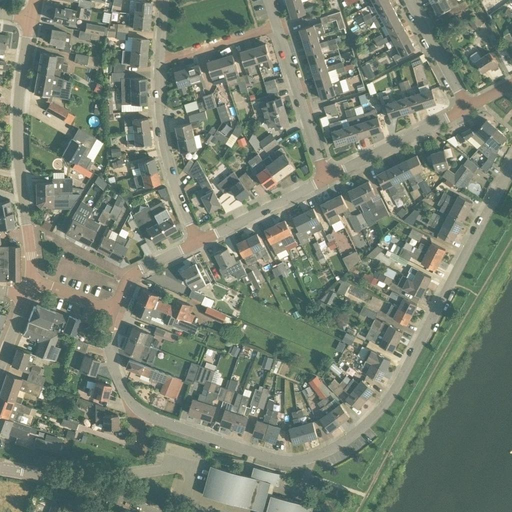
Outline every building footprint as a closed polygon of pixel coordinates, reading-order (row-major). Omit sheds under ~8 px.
[(78,0),(77,7),(83,9),(89,10),(91,2),(81,0),(78,0)] [(392,7),(388,0),(379,0),(373,3),(377,10),(362,17),(364,21),(392,7)] [(438,15),(446,11),(449,17),(467,8),(464,2),(458,6),(454,0),(438,0),(432,3),(438,15)] [(483,0),(482,1),(488,11),(507,0),(483,0)] [(135,1),(134,15),(149,16),(150,3),(135,1)] [(302,2),(288,7),(292,19),(314,12),(312,7),(304,9),(302,2)] [(64,9),(64,10),(55,8),(52,21),(74,25),(76,17),(81,18),(83,9),(77,7),(76,7),(75,11),(64,9)] [(385,25),(398,18),(392,7),(364,21),(367,25),(374,22),(377,28),(385,25)] [(340,12),(325,17),(327,23),(336,20),(339,30),(345,28),(340,12)] [(148,30),(149,16),(134,15),(133,29),(148,30)] [(481,25),(476,16),(468,21),(473,29),(481,25)] [(403,28),(398,18),(385,25),(390,35),(403,28)] [(325,35),(323,27),(321,23),(299,30),(303,41),(317,37),(325,35)] [(86,24),(84,32),(91,34),(102,36),(104,28),(86,24)] [(117,24),(116,32),(127,33),(128,25),(117,24)] [(403,28),(390,35),(384,39),(376,43),(378,47),(392,39),(396,46),(409,39),(403,28)] [(65,33),(61,32),(51,30),(49,43),(56,45),(55,46),(62,48),(62,51),(69,53),(70,46),(68,46),(70,35),(65,34),(65,33)] [(91,34),(84,32),(79,31),(78,39),(89,41),(91,34)] [(127,41),(127,33),(116,32),(107,31),(106,37),(116,38),(116,40),(127,41)] [(317,37),(303,41),(307,53),(321,48),(328,46),(327,42),(319,44),(317,37)] [(132,38),(131,52),(146,53),(147,40),(132,38)] [(415,50),(409,39),(396,46),(400,53),(392,57),(395,61),(415,50)] [(265,61),(266,65),(267,69),(273,68),(266,45),(253,48),(257,63),(265,61)] [(240,52),(243,62),(247,75),(252,74),(250,66),(257,63),(253,48),(240,52)] [(324,60),(321,48),(307,53),(310,65),(324,60)] [(145,67),(146,53),(131,52),(122,51),(121,64),(114,64),(113,73),(124,73),(125,65),(145,67)] [(498,66),(492,58),(489,53),(481,58),(477,51),(471,56),(469,59),(472,63),(475,62),(482,73),(490,68),(492,70),(498,66)] [(41,53),(37,72),(52,75),(53,69),(61,71),(61,72),(66,73),(67,65),(63,64),(64,57),(41,53)] [(75,54),(73,63),(86,65),(88,57),(75,54)] [(239,77),(235,64),(232,55),(219,59),(224,73),(224,74),(226,82),(236,78),(241,94),(248,92),(243,76),(239,77)] [(413,68),(423,63),(420,57),(411,61),(413,68)] [(224,73),(219,59),(207,63),(214,85),(219,84),(216,76),(224,74),(224,73)] [(310,65),(314,76),(328,72),(324,60),(310,65)] [(370,64),(364,66),(369,78),(374,76),(370,64)] [(206,88),(202,74),(199,65),(187,69),(191,84),(198,82),(201,89),(206,88)] [(344,67),(336,70),(337,74),(345,71),(353,69),(352,65),(344,67)] [(191,84),(187,69),(174,73),(181,95),(186,94),(184,86),(191,84)] [(336,70),(328,72),(314,76),(317,88),(339,81),(337,74),(336,70)] [(62,79),(52,75),(37,72),(34,94),(48,96),(49,88),(61,90),(62,79)] [(122,92),(130,92),(146,91),(145,78),(124,79),(124,73),(113,73),(111,73),(111,81),(120,81),(120,92),(122,92)] [(266,89),(276,86),(274,80),(264,83),(266,89)] [(340,81),(339,81),(317,88),(321,100),(343,93),(340,81)] [(376,93),(372,82),(367,84),(370,93),(371,95),(376,93)] [(268,96),(278,92),(276,86),(266,89),(268,96)] [(420,94),(424,108),(436,104),(432,90),(420,94)] [(122,105),(136,105),(146,104),(146,91),(130,92),(122,92),(122,105)] [(263,108),(266,118),(285,112),(281,98),(279,99),(277,93),(278,93),(278,92),(268,96),(266,97),(269,107),(263,108)] [(203,97),(204,101),(207,111),(216,107),(217,107),(212,94),(203,97)] [(413,112),(424,108),(420,94),(408,97),(413,112)] [(390,119),(401,115),(397,101),(390,103),(387,95),(383,97),(390,119)] [(401,115),(413,112),(408,97),(397,101),(401,115)] [(68,112),(50,102),(45,111),(63,121),(68,112)] [(341,121),(347,143),(359,139),(350,109),(347,102),(343,104),(348,119),(341,121)] [(196,103),(185,107),(187,113),(198,109),(196,103)] [(326,114),(330,112),(332,117),(339,115),(335,104),(324,107),(326,114)] [(225,105),(217,107),(216,107),(221,123),(230,120),(225,105)] [(370,135),(364,114),(364,113),(357,115),(355,108),(350,109),(359,139),(370,135)] [(364,114),(370,135),(382,132),(375,110),(371,111),(371,112),(364,114)] [(289,125),(285,112),(266,118),(269,127),(275,125),(276,129),(289,125)] [(133,126),(134,133),(149,131),(147,118),(124,121),(124,127),(133,126)] [(472,137),(482,146),(496,129),(486,120),(476,132),(473,133),(471,129),(462,134),(462,133),(456,136),(460,144),(465,141),(465,140),(472,137)] [(341,121),(339,122),(329,125),(336,146),(347,143),(341,121)] [(199,122),(185,125),(176,127),(178,140),(194,137),(192,129),(200,127),(199,122)] [(488,158),(486,161),(481,168),(486,172),(493,164),(497,156),(495,154),(497,149),(506,138),(496,129),(482,146),(478,150),(488,158)] [(126,147),(140,145),(150,144),(149,131),(134,133),(134,141),(126,142),(126,147)] [(86,133),(80,144),(71,139),(61,156),(85,169),(91,160),(86,157),(90,150),(96,139),(86,133)] [(213,136),(209,133),(204,140),(209,143),(213,136)] [(266,152),(278,144),(271,135),(259,143),(266,152)] [(194,137),(178,140),(181,153),(197,150),(196,149),(202,147),(199,136),(194,137)] [(454,137),(446,141),(455,148),(458,145),(454,137)] [(269,157),(262,161),(277,182),(284,176),(287,173),(289,172),(293,170),(295,168),(281,148),(274,153),(278,158),(273,162),(269,157)] [(451,174),(446,171),(445,168),(448,167),(444,150),(431,154),(435,172),(459,188),(465,178),(469,181),(474,173),(473,173),(462,165),(461,164),(453,175),(451,174)] [(258,153),(249,160),(254,167),(263,160),(258,153)] [(406,161),(417,183),(423,181),(419,172),(423,170),(417,156),(406,161)] [(133,177),(156,171),(153,159),(129,165),(131,170),(139,168),(141,175),(133,177)] [(477,167),(466,159),(462,165),(473,173),(477,167)] [(188,174),(195,164),(189,160),(183,170),(188,174)] [(188,174),(193,179),(204,173),(197,160),(195,164),(188,174)] [(267,189),(277,182),(262,161),(253,168),(261,180),(267,189)] [(396,166),(403,180),(408,177),(414,190),(419,187),(417,183),(406,161),(396,166)] [(386,171),(398,193),(400,197),(405,194),(399,182),(403,180),(396,166),(386,171)] [(156,171),(133,177),(136,190),(159,184),(156,171)] [(400,197),(398,193),(386,171),(376,176),(383,189),(388,187),(394,200),(400,197)] [(239,179),(233,172),(218,185),(224,194),(231,188),(241,201),(250,193),(248,191),(239,179)] [(246,173),(239,179),(248,191),(255,185),(246,173)] [(95,181),(104,187),(107,183),(98,177),(95,181)] [(52,179),(52,183),(35,183),(35,189),(35,190),(35,192),(35,193),(36,195),(68,194),(72,194),(71,185),(65,185),(65,179),(52,179)] [(201,185),(203,189),(197,192),(205,206),(206,205),(210,212),(221,206),(208,182),(201,185)] [(381,199),(373,203),(371,198),(375,196),(369,182),(358,187),(369,209),(371,215),(385,208),(381,199)] [(165,187),(160,189),(164,200),(169,198),(165,187)] [(359,203),(364,212),(369,209),(358,187),(348,192),(355,206),(359,203)] [(68,200),(68,194),(36,195),(36,204),(39,207),(52,207),(52,200),(68,200)] [(472,203),(464,198),(459,196),(456,200),(443,194),(440,199),(467,213),(472,203)] [(341,195),(331,200),(337,213),(343,211),(346,218),(351,215),(341,195)] [(440,211),(448,216),(462,223),(467,213),(440,199),(438,205),(442,207),(440,211)] [(330,225),(335,223),(341,220),(337,213),(331,200),(320,206),(330,225)] [(0,202),(0,215),(11,214),(11,212),(12,211),(11,208),(10,208),(9,201),(0,202)] [(160,212),(153,216),(165,236),(176,230),(165,209),(161,202),(156,205),(160,212)] [(114,205),(111,211),(108,217),(115,221),(122,209),(114,205)] [(104,224),(108,217),(111,211),(105,208),(98,221),(104,224)] [(413,224),(420,212),(413,208),(406,220),(413,224)] [(303,214),(309,227),(313,234),(323,229),(313,209),(303,214)] [(64,234),(76,240),(83,226),(87,218),(80,215),(75,212),(64,234)] [(142,222),(153,243),(165,236),(153,216),(151,212),(144,215),(144,214),(141,216),(139,212),(132,215),(137,225),(142,222)] [(355,216),(360,225),(362,230),(368,227),(361,213),(355,216)] [(430,219),(435,221),(457,233),(462,223),(448,216),(446,220),(433,213),(430,219)] [(0,229),(13,227),(11,214),(0,215),(0,229)] [(293,219),(297,228),(299,232),(296,234),(302,246),(310,242),(308,237),(313,234),(309,227),(303,214),(293,219)] [(427,224),(432,227),(440,231),(438,236),(452,243),(457,233),(435,221),(430,219),(427,224)] [(275,226),(281,239),(285,247),(295,242),(285,221),(275,226)] [(91,229),(83,226),(76,240),(88,246),(99,225),(94,222),(91,229)] [(264,231),(274,251),(276,254),(286,249),(285,247),(281,239),(275,226),(264,231)] [(107,256),(114,242),(107,238),(111,231),(106,228),(95,250),(107,256)] [(412,229),(408,237),(419,242),(422,234),(412,229)] [(257,234),(247,240),(253,252),(259,250),(262,257),(263,257),(265,262),(270,260),(267,255),(257,234)] [(114,242),(107,256),(119,262),(131,239),(126,237),(125,239),(118,235),(114,242)] [(237,245),(247,265),(248,267),(258,262),(253,252),(247,240),(237,245)] [(316,252),(321,251),(317,242),(312,244),(316,252)] [(421,243),(418,249),(440,260),(445,250),(432,243),(429,248),(421,243)] [(0,280),(19,281),(19,246),(0,246),(0,280)] [(435,271),(440,260),(418,249),(415,248),(413,253),(403,247),(398,256),(408,261),(410,258),(435,271)] [(236,262),(233,255),(231,256),(227,249),(221,252),(220,252),(218,253),(217,254),(215,255),(220,264),(226,277),(233,273),(234,276),(239,273),(242,280),(248,277),(246,274),(239,260),(236,262)] [(356,252),(342,259),(348,272),(360,260),(356,252)] [(408,261),(398,256),(392,253),(389,258),(405,267),(408,261)] [(283,262),(277,265),(283,278),(289,276),(283,262)] [(206,286),(200,274),(195,265),(182,271),(192,291),(189,297),(203,303),(206,296),(195,291),(206,286)] [(416,276),(413,281),(426,288),(431,278),(411,267),(409,272),(416,276)] [(252,272),(246,274),(248,277),(255,292),(260,289),(252,272)] [(381,273),(378,279),(389,285),(392,279),(381,273)] [(421,298),(426,288),(413,281),(402,276),(397,286),(421,298)] [(337,292),(346,295),(350,282),(341,279),(337,292)] [(138,301),(182,320),(184,320),(190,305),(176,300),(173,307),(157,300),(159,296),(143,289),(138,301)] [(408,300),(397,295),(392,292),(389,296),(402,303),(399,308),(412,315),(417,305),(408,300)] [(198,326),(184,320),(182,320),(138,301),(133,313),(150,320),(152,315),(165,321),(164,323),(172,326),(173,323),(196,332),(198,326)] [(412,315),(399,308),(392,305),(386,315),(406,325),(412,315)] [(55,324),(64,327),(68,318),(54,312),(37,306),(33,307),(28,321),(48,329),(53,331),(55,324)] [(226,315),(211,309),(208,307),(204,316),(222,324),(226,315)] [(374,320),(375,319),(377,314),(363,307),(359,314),(365,317),(366,315),(374,320)] [(69,317),(68,318),(64,327),(63,331),(76,336),(79,329),(77,328),(80,321),(69,317)] [(22,335),(32,338),(40,342),(35,355),(47,360),(58,334),(28,322),(22,335)] [(384,336),(385,336),(397,342),(403,332),(383,322),(379,329),(375,327),(374,330),(377,332),(384,336)] [(148,333),(143,331),(133,328),(129,339),(150,347),(154,336),(148,334),(148,333)] [(154,335),(159,337),(163,338),(166,332),(156,328),(154,335)] [(392,352),(397,342),(385,336),(384,336),(377,332),(374,330),(371,328),(365,338),(392,352)] [(346,333),(342,340),(352,345),(355,338),(346,333)] [(150,347),(129,339),(124,352),(139,358),(139,357),(147,360),(152,348),(150,347)] [(88,344),(75,340),(72,350),(81,353),(84,354),(88,344)] [(31,365),(35,355),(26,352),(16,349),(10,366),(29,372),(26,381),(42,387),(45,378),(38,375),(40,368),(31,365)] [(364,359),(372,364),(385,371),(390,360),(369,349),(364,359)] [(99,361),(84,356),(79,370),(94,375),(99,361)] [(126,369),(157,381),(164,383),(160,394),(170,398),(178,379),(165,374),(150,368),(129,360),(126,369)] [(194,381),(200,366),(191,363),(185,381),(193,384),(194,381)] [(342,371),(333,363),(329,368),(338,376),(342,371)] [(380,381),(385,371),(372,364),(369,369),(362,366),(360,370),(380,381)] [(198,401),(193,400),(188,414),(200,418),(211,383),(215,371),(200,366),(194,381),(205,385),(202,395),(200,394),(198,401)] [(47,388),(42,387),(26,381),(15,377),(6,374),(0,390),(0,397),(20,405),(20,404),(22,399),(15,396),(19,385),(40,393),(38,397),(43,399),(47,388)] [(346,377),(343,381),(366,400),(374,390),(362,381),(359,385),(352,379),(351,381),(346,377)] [(358,409),(366,400),(343,381),(340,385),(334,379),(328,386),(337,396),(341,393),(344,389),(350,394),(346,400),(358,409)] [(231,380),(228,387),(227,390),(223,402),(230,404),(237,383),(231,380)] [(89,396),(98,398),(107,400),(109,392),(110,393),(111,388),(110,388),(110,386),(94,382),(93,389),(91,389),(89,396)] [(218,394),(214,392),(216,385),(211,383),(200,418),(211,422),(216,407),(211,406),(213,401),(216,399),(223,402),(227,390),(220,387),(218,394)] [(257,407),(264,388),(259,386),(258,390),(256,389),(250,405),(257,407)] [(264,388),(257,407),(263,409),(270,390),(264,388)] [(220,425),(232,429),(243,395),(238,394),(234,405),(233,405),(230,412),(225,410),(220,425)] [(244,432),(247,423),(248,418),(243,417),(249,398),(243,395),(232,429),(244,432)] [(276,443),(279,434),(280,429),(274,427),(276,419),(278,413),(277,412),(278,397),(275,396),(274,401),(273,411),(264,439),(276,443)] [(0,416),(7,419),(13,421),(17,411),(28,415),(31,408),(20,404),(20,405),(0,397),(0,416)] [(322,401),(339,424),(349,417),(340,405),(335,409),(330,402),(326,397),(321,400),(321,401),(322,401)] [(86,409),(87,406),(90,407),(91,403),(77,398),(76,402),(80,404),(79,407),(86,409)] [(252,435),(264,439),(273,411),(274,401),(269,399),(266,409),(268,410),(266,415),(263,423),(257,421),(252,435)] [(326,416),(320,420),(329,432),(339,424),(322,401),(321,401),(321,400),(317,403),(321,408),(321,409),(326,416)] [(95,404),(95,416),(95,422),(103,422),(103,430),(117,430),(117,416),(104,416),(104,407),(95,404)] [(299,418),(305,416),(302,410),(297,411),(299,418)] [(293,444),(305,440),(301,426),(299,418),(297,411),(292,413),(293,420),(295,428),(289,429),(293,444)] [(7,419),(0,416),(0,431),(22,439),(24,432),(29,434),(31,428),(13,421),(7,419)] [(78,425),(62,420),(60,425),(76,430),(78,425)] [(317,437),(314,427),(313,423),(301,426),(305,440),(317,437)] [(53,452),(58,454),(61,444),(35,437),(33,447),(53,452)] [(202,495),(254,510),(261,511),(311,511),(313,507),(272,495),(274,485),(278,486),(281,475),(254,467),(251,477),(211,466),(202,495)] [(62,511),(65,503),(52,499),(48,511),(62,511)]
